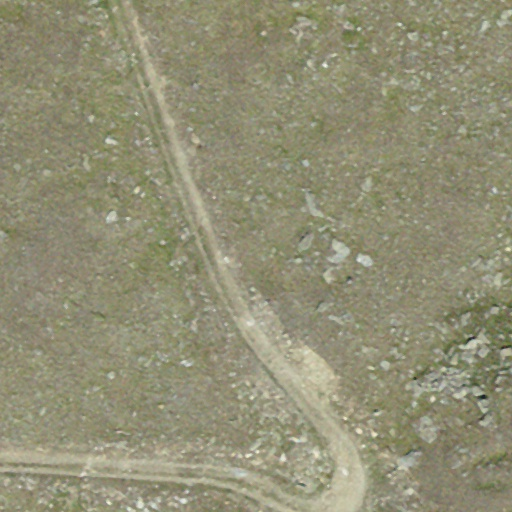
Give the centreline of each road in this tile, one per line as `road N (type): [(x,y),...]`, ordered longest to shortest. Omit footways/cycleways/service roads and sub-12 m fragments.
road 1 (track): [(343,511),(359,494),(342,439),(270,364),(214,275),(114,0)]
road 2 (track): [(0,451),(37,451),(310,511)]
